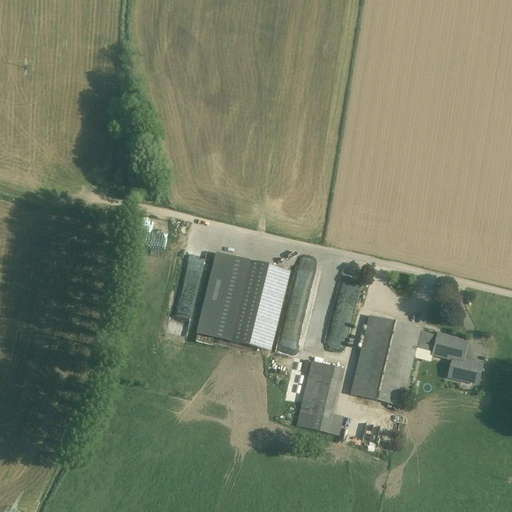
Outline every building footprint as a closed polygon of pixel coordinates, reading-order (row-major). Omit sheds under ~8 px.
[(349,341),(364,270),(325,262),(309,342),(324,345),(326,336),(349,341)] [(288,273),(248,263),(229,342),(269,352),(288,273)] [(130,321),(144,322),(145,299),(132,298),(130,321)] [(420,329),(369,317),(350,396),(401,408),(415,349),(419,332),(420,329)] [(446,338),(437,335),(436,337),(419,332),(415,349),(432,354),(432,357),(433,356),(453,360),(451,369),(473,375),(475,365),(463,362),(468,343),(453,339),(453,341),(445,339),(446,338)] [(344,371),(311,363),(308,375),(341,383),(344,371)] [(341,383),(308,375),(299,414),(332,422),(333,417),(341,383)] [(332,422),(299,414),(296,427),(338,438),(343,419),(333,417),(332,422)] [(399,424),(389,422),(382,451),(392,453),(399,424)] [(373,426),(366,424),(362,441),(369,443),(373,426)] [(373,426),(369,443),(376,445),(380,427),(373,426)]
